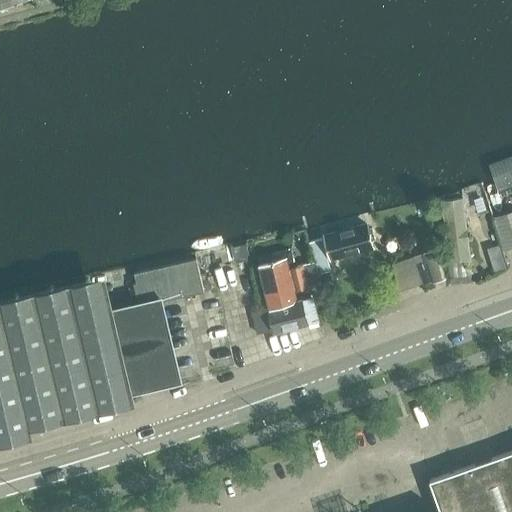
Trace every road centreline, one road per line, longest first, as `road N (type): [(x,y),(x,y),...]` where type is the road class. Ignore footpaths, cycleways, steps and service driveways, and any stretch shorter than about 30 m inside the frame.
road 1 (primary): [(176,430),(375,363)]
road 2 (unclassified): [(169,405),(362,338)]
road 3 (primary): [(0,483),(176,430)]
road 4 (unclassified): [(0,453),(169,405)]
road 5 (unclassified): [(362,338),(511,283)]
road 6 (primary): [(375,363),(511,314)]
